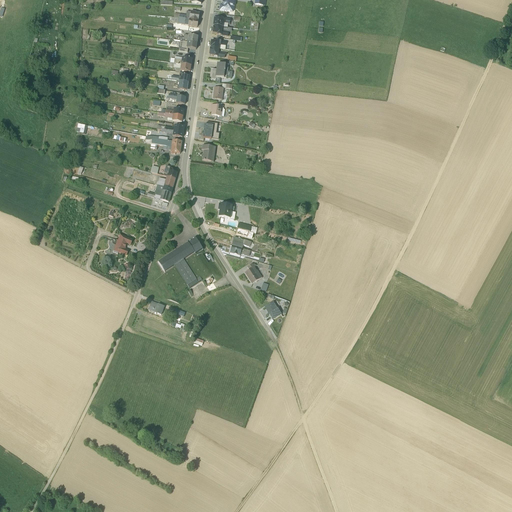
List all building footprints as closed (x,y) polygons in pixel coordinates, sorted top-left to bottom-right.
[(220,5),(219,11),(233,13),(234,0),(222,0),(222,3),(223,3),(222,5),(220,5)] [(198,22),(199,15),(195,14),(195,13),(190,12),(190,13),(186,12),(186,15),(179,14),(179,15),(174,14),(173,18),(178,18),(198,22)] [(188,27),(196,29),(198,22),(178,18),(177,24),(188,26),(188,27)] [(214,19),(213,27),(227,28),(228,26),(229,26),(230,20),(218,18),(218,20),(214,19)] [(229,29),(213,27),(212,33),(216,34),(216,35),(228,37),(229,29)] [(177,38),(176,41),(196,44),(197,38),(184,36),(183,38),(177,38)] [(211,42),(210,49),(219,50),(219,49),(225,50),(225,46),(226,46),(226,42),(216,41),(216,42),(211,42)] [(180,42),(178,52),(187,53),(188,49),(196,50),(196,44),(180,42)] [(219,50),(210,49),(209,55),(214,56),(214,57),(217,58),(224,59),(225,56),(226,56),(226,54),(218,53),(219,50)] [(174,60),(174,64),(191,67),(192,60),(182,58),(181,61),(174,60)] [(180,72),(190,73),(191,67),(168,63),(167,67),(176,69),(175,73),(180,74),(180,72)] [(212,70),(211,80),(216,81),(215,84),(220,84),(220,79),(224,79),(226,79),(226,72),(227,72),(228,66),(227,66),(217,65),(216,71),(215,71),(212,70)] [(188,84),(189,77),(179,75),(179,77),(166,76),(165,80),(188,84)] [(188,84),(176,82),(175,86),(178,87),(177,90),(187,92),(188,84)] [(214,88),(213,100),(222,101),(223,89),(214,88)] [(168,95),(168,98),(167,98),(167,99),(176,101),(175,104),(185,106),(186,98),(182,98),(182,96),(168,95)] [(217,106),(211,106),(211,110),(212,110),(211,118),(223,120),(224,113),(223,113),(223,111),(222,111),(223,107),(222,107),(222,105),(217,104),(217,106)] [(160,114),(183,117),(184,111),(166,108),(165,111),(161,110),(160,114)] [(171,122),(182,124),(183,117),(160,114),(158,113),(157,117),(167,119),(167,121),(171,122)] [(85,126),(77,124),(76,132),(83,134),(85,135),(88,126),(85,125),(85,126)] [(204,127),(202,141),(218,143),(219,137),(216,136),(217,128),(212,128),(212,129),(204,127)] [(183,134),(161,131),(161,135),(165,135),(165,136),(172,137),(172,139),(182,141),(183,134)] [(159,139),(146,137),(145,142),(152,143),(151,147),(163,148),(163,143),(158,143),(159,139)] [(202,148),(201,153),(203,153),(202,163),(213,165),(215,150),(202,148)] [(175,156),(179,157),(180,151),(164,149),(163,152),(170,153),(170,155),(170,156),(170,157),(175,157),(175,156)] [(152,169),(150,175),(157,177),(158,171),(158,170),(152,169)] [(166,169),(163,179),(166,180),(175,182),(177,176),(176,175),(172,174),(173,171),(166,169)] [(159,180),(158,185),(173,188),(175,182),(166,180),(165,182),(159,180)] [(172,191),(157,187),(157,188),(154,197),(161,199),(160,203),(168,205),(172,191)] [(234,209),(219,206),(218,212),(219,213),(218,220),(233,222),(235,215),(233,215),(234,209)] [(237,232),(255,236),(257,231),(238,226),(237,232)] [(112,255),(117,257),(118,255),(126,258),(128,253),(124,252),(126,246),(130,247),(132,243),(119,238),(117,243),(112,255)] [(170,242),(173,248),(179,244),(176,239),(170,242)] [(195,240),(157,265),(164,275),(174,269),(189,292),(201,283),(199,280),(196,282),(183,263),(193,256),(194,257),(202,252),(195,240)] [(234,240),(231,248),(241,251),(243,248),(249,250),(251,245),(234,240)] [(231,248),(229,255),(229,256),(239,258),(240,256),(248,259),(250,254),(231,248)] [(252,287),(262,280),(257,273),(256,273),(252,266),(247,270),(248,273),(244,276),(251,287),(252,287)] [(151,305),(148,313),(161,318),(164,309),(158,307),(151,305)] [(281,317),(273,305),(265,309),(268,314),(269,316),(272,322),(281,317)] [(179,314),(175,312),(173,314),(175,315),(173,318),(172,318),(170,324),(176,326),(177,325),(175,324),(177,320),(176,320),(177,316),(178,316),(179,314)]
